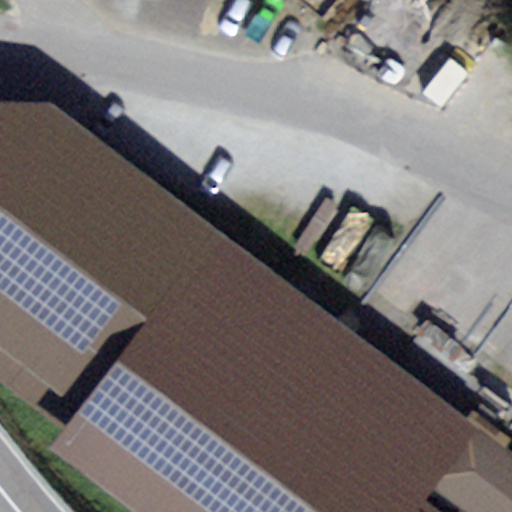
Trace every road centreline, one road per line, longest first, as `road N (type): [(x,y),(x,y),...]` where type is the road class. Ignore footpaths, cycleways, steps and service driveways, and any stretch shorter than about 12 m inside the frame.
road 1 (unclassified): [(511,183),(455,139),(319,103),(0,57)]
road 2 (track): [(397,0),(319,103)]
